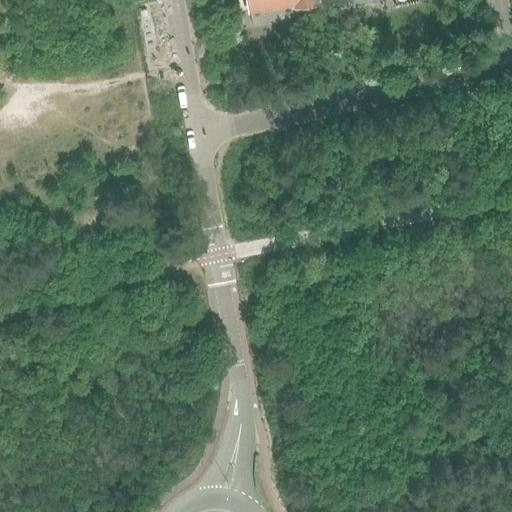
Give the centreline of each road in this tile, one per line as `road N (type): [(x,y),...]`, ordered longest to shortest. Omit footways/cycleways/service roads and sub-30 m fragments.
road 1 (residential): [(229,502),(242,393),(199,132)]
road 2 (residential): [(199,132),(510,61)]
road 3 (residential): [(174,0),(199,132)]
